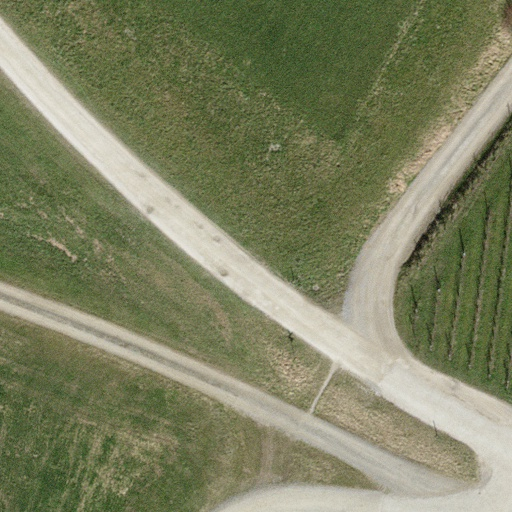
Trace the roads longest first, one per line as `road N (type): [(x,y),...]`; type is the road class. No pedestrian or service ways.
road 1 (track): [(0,297),(298,421),(471,511)]
road 2 (track): [(338,346),(98,147),(0,42)]
road 3 (track): [(338,346),(381,263),(511,84)]
road 4 (track): [(511,449),(338,346)]
